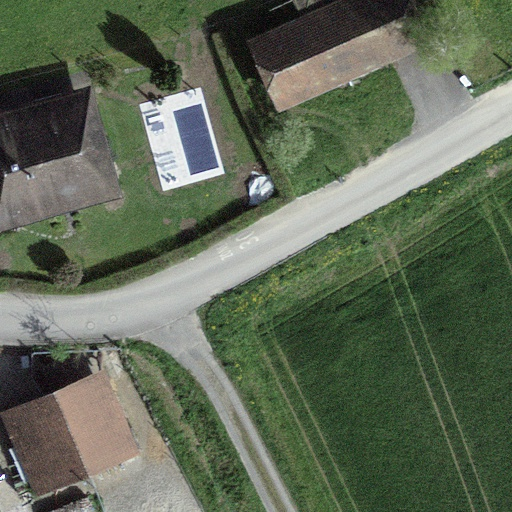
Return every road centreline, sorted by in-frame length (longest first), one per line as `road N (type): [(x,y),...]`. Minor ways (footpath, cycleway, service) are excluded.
road 1 (residential): [(0,319),(94,317),(150,300),(511,104)]
road 2 (track): [(150,300),(211,376),(279,511)]
